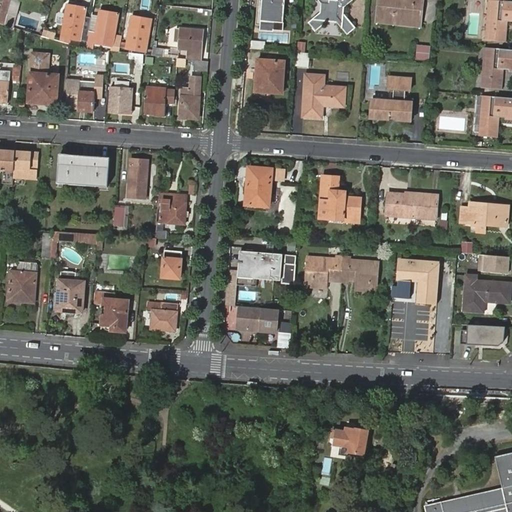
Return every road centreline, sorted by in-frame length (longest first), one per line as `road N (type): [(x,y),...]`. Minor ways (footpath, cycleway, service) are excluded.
road 1 (secondary): [(511,381),(204,364)]
road 2 (residential): [(511,164),(222,143)]
road 3 (residential): [(222,143),(0,127)]
road 4 (residential): [(204,364),(222,143)]
road 5 (secondary): [(204,364),(0,346)]
road 6 (residential): [(222,143),(233,0)]
